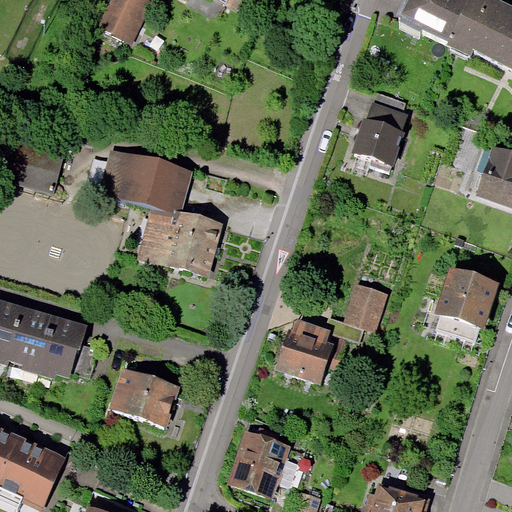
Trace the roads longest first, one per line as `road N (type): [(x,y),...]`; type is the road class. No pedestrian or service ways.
road 1 (residential): [(365,0),(202,493)]
road 2 (residential): [(464,511),(511,350)]
